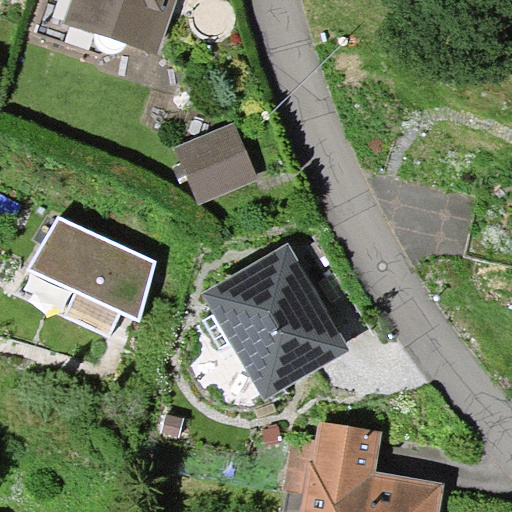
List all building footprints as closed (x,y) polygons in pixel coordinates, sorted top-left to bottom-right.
[(42,0),(29,40),(96,62),(106,57),(110,43),(148,56),(166,0),(42,0)] [(195,202),(248,180),(229,135),(176,157),(195,202)] [(511,207),(483,201),(469,263),(511,273),(511,207)] [(116,317),(136,326),(152,266),(54,221),(9,298),(105,342),(116,317)] [(338,337),(284,242),(209,285),(263,380),(338,337)] [(429,511),(433,492),(359,480),(367,436),(320,428),(312,471),(309,471),(304,498),(282,494),(278,511),(429,511)]
